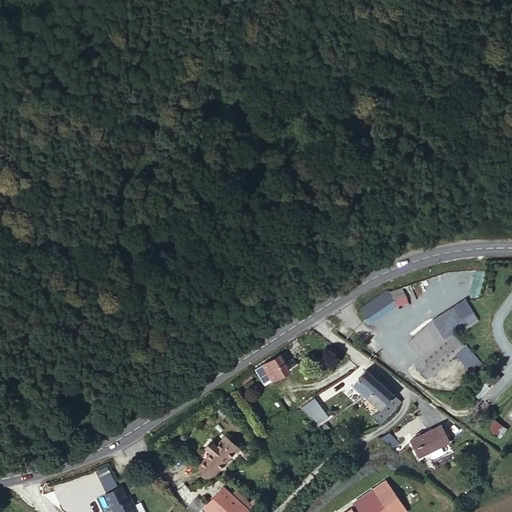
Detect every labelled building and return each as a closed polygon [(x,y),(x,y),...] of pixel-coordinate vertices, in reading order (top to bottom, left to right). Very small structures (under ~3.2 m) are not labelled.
[(361,309),(373,324),(397,306),(388,289),(361,309)] [(429,380),(455,355),(465,346),(453,332),(477,318),(465,299),(434,318),(406,344),(419,360),(415,363),(429,380)] [(465,346),(455,355),(472,374),(483,364),(466,345),(465,346)] [(284,350),(263,363),(255,367),(265,383),(274,378),(276,382),(295,369),(284,350)] [(380,382),(367,369),(351,386),(363,398),(366,396),(380,382)] [(366,396),(386,416),(400,403),(380,382),(366,396)] [(330,418),(315,398),(300,408),(320,425),(330,418)] [(491,415),(483,425),(498,438),(506,428),(491,415)] [(411,440),(419,456),(448,441),(440,424),(411,440)] [(210,479),(238,449),(226,438),(219,446),(212,439),(205,446),(212,452),(196,467),(210,479)] [(377,511),(390,502),(398,511),(404,511),(411,506),(389,478),(358,501),(360,504),(349,511),(377,511)] [(234,495),(226,487),(205,506),(208,509),(203,511),(248,511),(249,511),(234,495)] [(120,488),(104,495),(110,508),(111,508),(113,511),(134,511),(129,500),(126,501),(120,488)]
